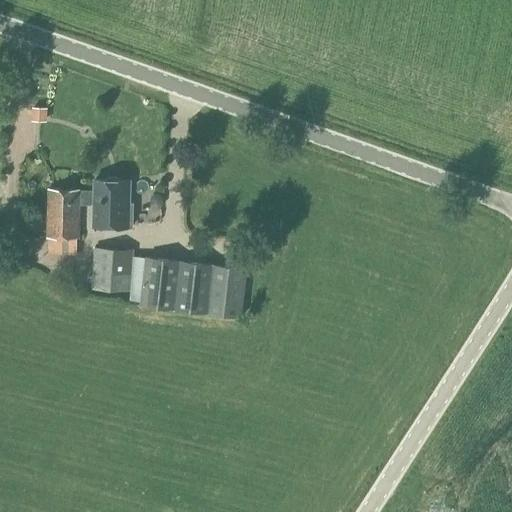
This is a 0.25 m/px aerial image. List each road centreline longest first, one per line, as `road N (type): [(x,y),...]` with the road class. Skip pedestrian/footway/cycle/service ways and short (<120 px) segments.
road 1 (unclassified): [(511,205),(0,34)]
road 2 (unclassified): [(364,511),(511,283)]
